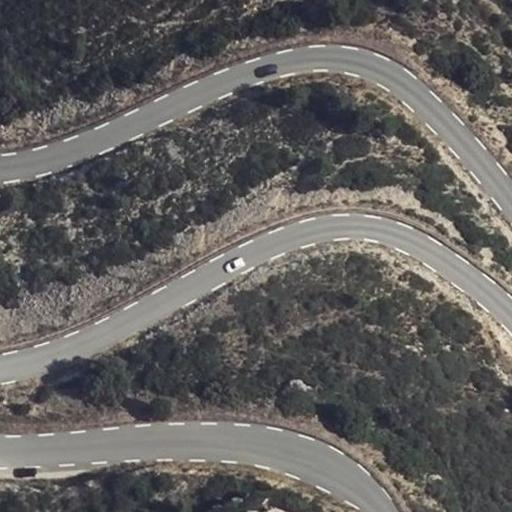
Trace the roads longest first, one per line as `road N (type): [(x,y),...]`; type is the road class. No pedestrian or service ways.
road 1 (tertiary): [(0,167),(85,145),(227,80),(320,56),(379,68),(411,90),(511,202)]
road 2 (tertiary): [(511,313),(401,234),(324,226),(265,245),(65,350),(0,368)]
road 3 (tertiary): [(0,449),(253,440),(331,466),(384,511)]
